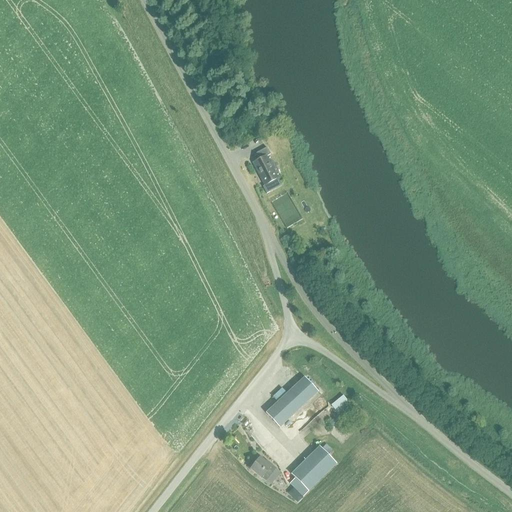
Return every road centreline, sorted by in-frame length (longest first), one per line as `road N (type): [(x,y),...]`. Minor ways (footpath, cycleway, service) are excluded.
road 1 (unclassified): [(267,230),(139,0)]
road 2 (unclassified): [(412,412),(337,338),(267,230)]
road 3 (unclassified): [(153,511),(292,338)]
road 4 (unclassified): [(292,338),(412,412)]
road 5 (unclassified): [(511,494),(412,412)]
